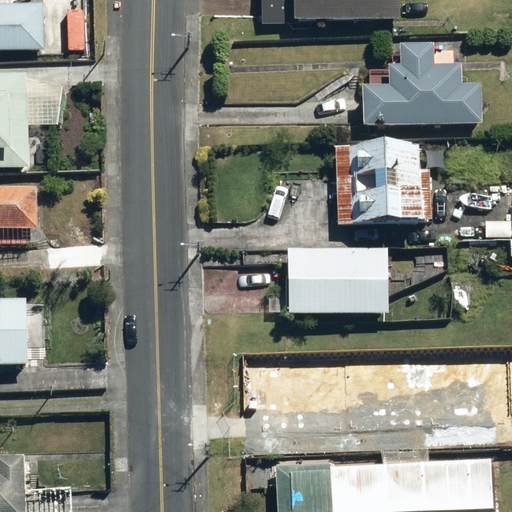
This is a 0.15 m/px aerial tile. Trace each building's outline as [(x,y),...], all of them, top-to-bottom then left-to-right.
[(255,0),(257,32),(285,30),(285,35),(394,30),(392,0),(255,0)] [(49,6),(0,7),(0,53),(49,54),(49,6)] [(382,96),(352,97),(354,139),(477,134),(477,92),(457,93),(456,72),(429,73),(428,52),(393,54),(394,74),(381,75),(382,96)] [(0,172),(35,172),(34,75),(0,75),(0,172)] [(413,151),(343,154),(329,154),(332,234),(372,239),(412,236),(412,230),(426,230),(426,177),(415,177),(415,151),(413,151)] [(41,188),(0,188),(0,230),(42,229),(41,188)] [(385,255),(281,256),(278,296),(282,326),(381,323),(380,291),(385,255)] [(0,368),(37,367),(38,333),(33,301),(0,301),(0,368)] [(490,357),(404,360),(404,400),(395,400),(395,411),(346,415),(346,434),(376,432),(376,436),(395,434),(395,445),(470,442),(470,392),(491,391),(490,357)] [(1,472),(0,472),(0,511),(33,511),(33,486),(32,471),(32,456),(0,457),(1,472)] [(490,511),(489,467),(325,474),(325,471),(269,473),(270,511),(490,511)]
